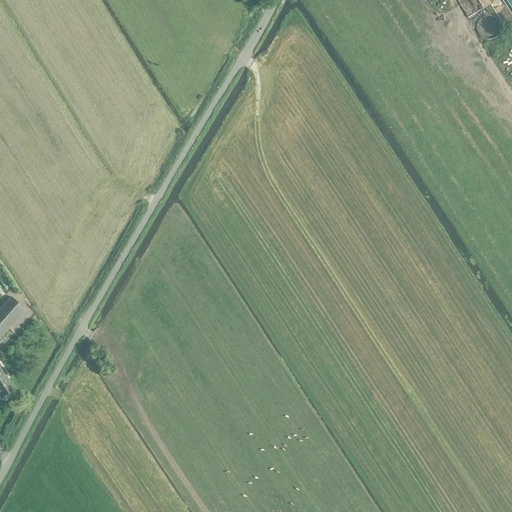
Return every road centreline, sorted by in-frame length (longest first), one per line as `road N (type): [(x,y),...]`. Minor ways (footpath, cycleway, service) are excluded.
road 1 (unclassified): [(0,478),(275,0)]
road 2 (track): [(485,511),(276,191),(259,155),(256,72),(227,49)]
road 3 (track): [(201,511),(113,355),(79,331)]
